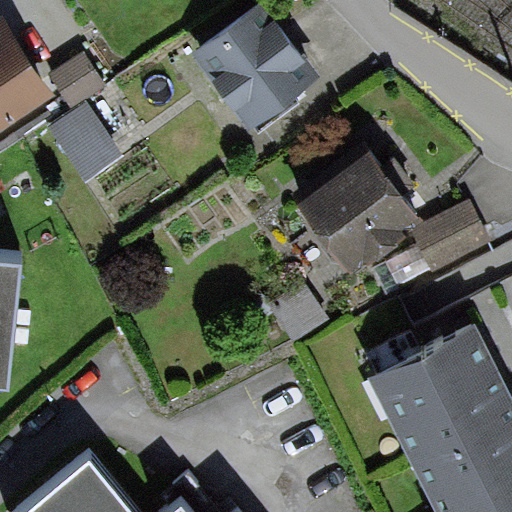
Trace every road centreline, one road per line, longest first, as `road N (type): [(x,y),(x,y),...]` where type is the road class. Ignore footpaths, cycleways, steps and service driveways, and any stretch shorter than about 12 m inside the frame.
road 1 (residential): [(362,0),(511,117)]
road 2 (residential): [(0,468),(121,364)]
